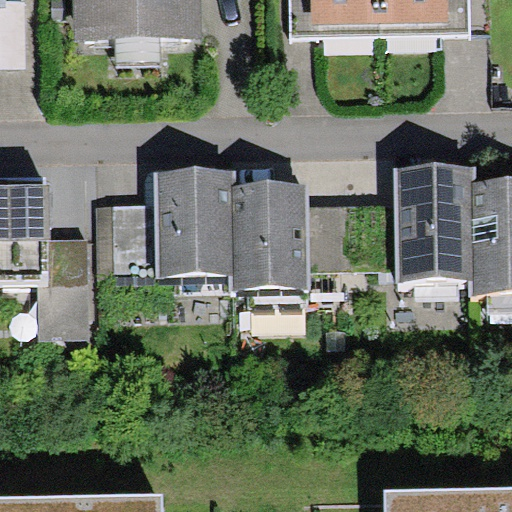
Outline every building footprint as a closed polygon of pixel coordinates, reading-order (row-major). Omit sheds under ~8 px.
[(25,0),(0,0),(0,17),(26,17),(25,0)] [(220,0),(94,0),(96,54),(222,51),(220,0)] [(470,0),(324,0),(324,39),(469,44),(470,0)] [(511,178),(412,178),(413,290),(502,289),(502,311),(511,311),(511,197),(511,198),(511,178)] [(266,180),(173,181),(175,288),(260,287),(260,312),(334,311),(333,199),(266,200),(266,180)] [(55,200),(0,200),(0,311),(56,312),(55,200)] [(511,511),(511,481),(396,484),(395,511),(511,511)]
